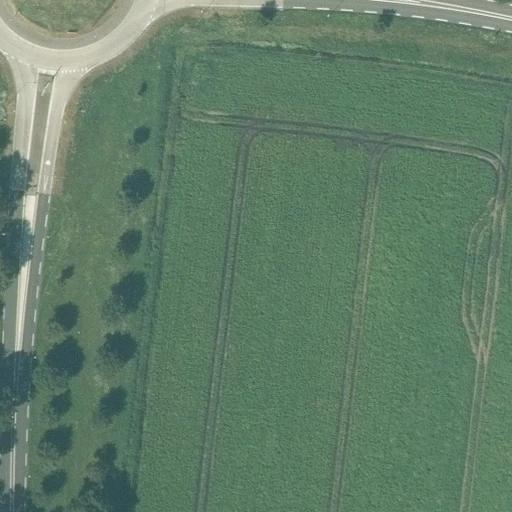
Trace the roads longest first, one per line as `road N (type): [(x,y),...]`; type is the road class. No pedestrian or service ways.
road 1 (primary): [(25,51),(17,344)]
road 2 (primary): [(17,344),(59,97),(73,57)]
road 3 (primary): [(140,3),(417,2)]
road 4 (primary): [(15,511),(17,344)]
